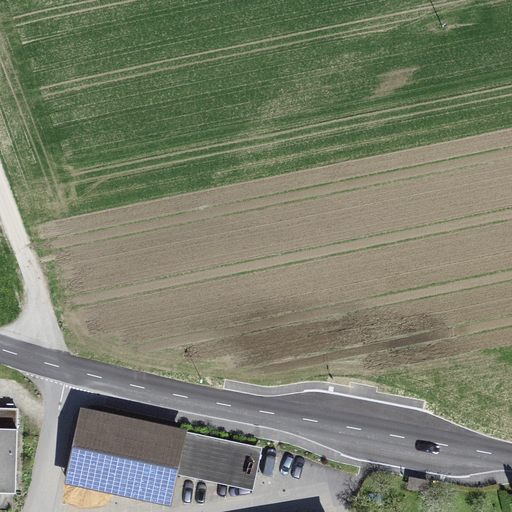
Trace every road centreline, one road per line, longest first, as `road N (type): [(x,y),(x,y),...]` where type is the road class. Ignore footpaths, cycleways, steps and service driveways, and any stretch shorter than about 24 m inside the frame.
road 1 (secondary): [(511,458),(66,368)]
road 2 (track): [(0,192),(66,368)]
road 3 (residential): [(66,368),(37,511)]
